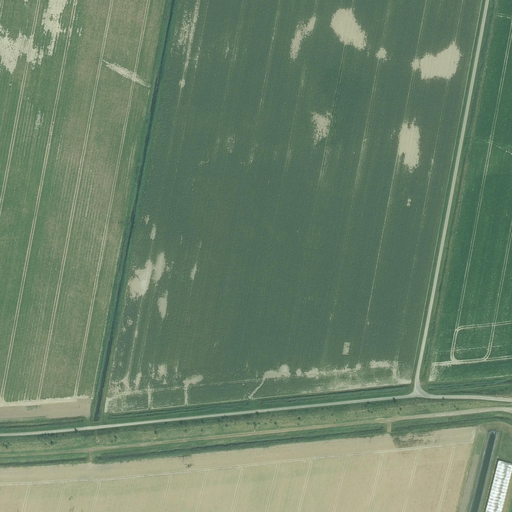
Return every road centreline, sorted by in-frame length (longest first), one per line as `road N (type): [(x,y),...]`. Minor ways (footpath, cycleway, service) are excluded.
road 1 (unclassified): [(417,394),(0,434)]
road 2 (track): [(0,458),(389,421),(388,433)]
road 3 (unclassified): [(417,394),(488,0)]
road 4 (track): [(389,421),(511,410)]
